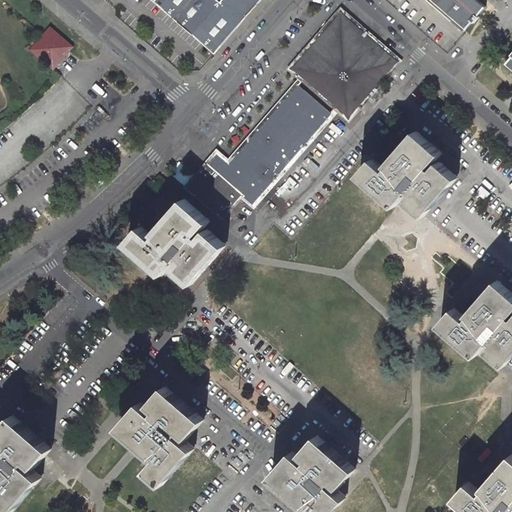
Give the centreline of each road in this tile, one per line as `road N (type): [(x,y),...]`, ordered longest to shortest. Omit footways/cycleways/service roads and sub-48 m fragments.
road 1 (residential): [(0,278),(108,198),(193,108)]
road 2 (residential): [(359,0),(511,136)]
road 3 (residential): [(67,0),(193,108)]
road 4 (residential): [(193,108),(289,0)]
